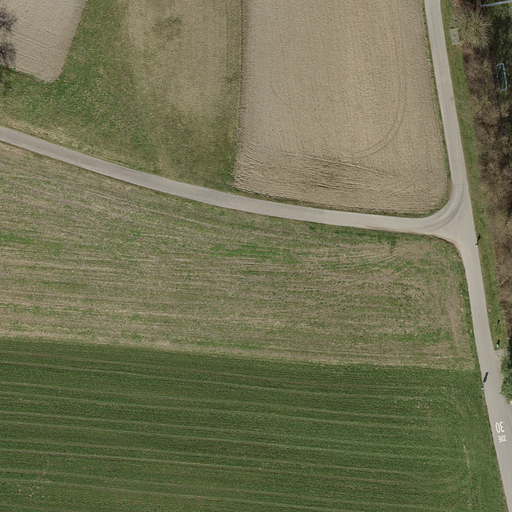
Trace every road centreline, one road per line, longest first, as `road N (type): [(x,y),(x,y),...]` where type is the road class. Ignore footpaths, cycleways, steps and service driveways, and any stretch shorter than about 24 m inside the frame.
road 1 (track): [(466,223),(361,220),(239,202),(0,132)]
road 2 (track): [(466,223),(433,0)]
road 3 (track): [(496,397),(466,223)]
